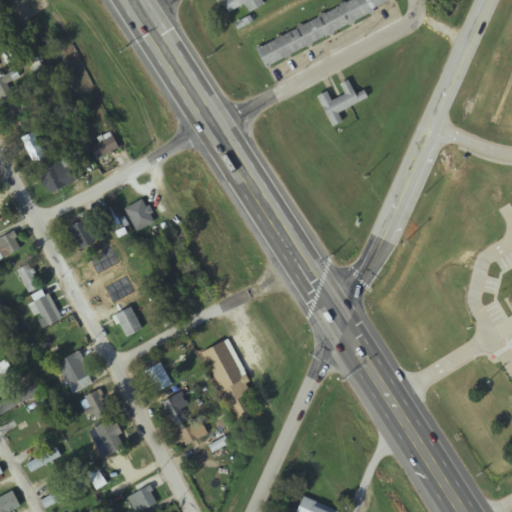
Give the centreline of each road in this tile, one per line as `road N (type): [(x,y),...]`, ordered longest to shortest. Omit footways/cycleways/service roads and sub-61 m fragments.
road 1 (residential): [(38,222),(422,23),(428,0)]
road 2 (residential): [(0,151),(200,511)]
road 3 (trunk): [(129,0),(346,326)]
road 4 (tertiary): [(346,326),(496,0)]
road 5 (trunk): [(346,326),(462,511)]
road 6 (residential): [(115,370),(302,265)]
road 7 (residential): [(263,511),(346,326)]
